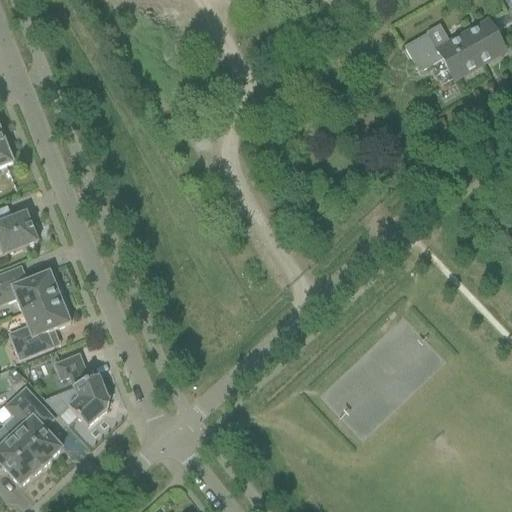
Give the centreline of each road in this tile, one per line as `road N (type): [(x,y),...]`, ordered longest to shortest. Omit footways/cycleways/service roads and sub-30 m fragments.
road 1 (residential): [(167,442),(105,310),(16,80)]
road 2 (unclassified): [(167,442),(401,223)]
